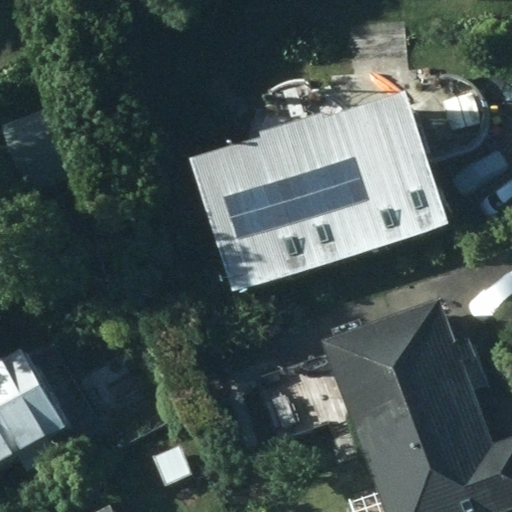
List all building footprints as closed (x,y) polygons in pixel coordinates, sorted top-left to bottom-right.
[(457,151),(439,90),(360,117),(353,115),(346,113),(338,115),(330,116),(323,119),(316,123),(311,127),(305,133),(236,157),(270,281),(364,254),(359,241),(403,228),(407,242),(466,224),(445,155),(457,151)] [(70,189),(44,118),(1,134),(27,205),(70,189)] [(473,298),(350,334),(396,498),(453,481),(455,490),(479,483),(477,472),(511,462),(511,427),(491,357),(501,354),(495,334),(485,336),(473,298)] [(38,359),(0,378),(0,472),(77,432),(38,359)] [(147,511),(159,511),(173,504),(177,511),(188,511),(207,501),(188,468),(167,481),(139,497),(147,511)] [(109,511),(134,511),(129,503),(109,511)]
